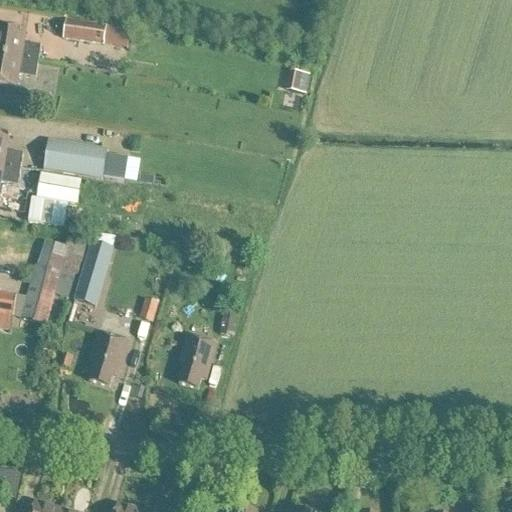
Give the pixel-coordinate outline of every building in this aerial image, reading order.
[(66,24),(63,44),(105,51),(108,31),(66,24)] [(0,59),(39,66),(41,50),(24,47),(26,35),(0,31),(0,59)] [(36,82),(39,66),(0,59),(0,88),(17,92),(19,79),(36,82)] [(293,76),(289,96),(307,99),(310,79),(293,76)] [(0,170),(21,174),(24,158),(6,155),(8,143),(0,141),(0,170)] [(43,175),(103,185),(103,181),(125,185),(128,162),(106,159),(107,154),(48,144),(43,175)] [(18,190),(21,174),(0,170),(0,193),(1,187),(18,190)] [(80,185),(40,178),(37,199),(76,206),(80,185)] [(63,231),(67,208),(33,202),(29,226),(63,231)] [(79,294),(101,301),(115,254),(93,248),(79,294)] [(27,302),(22,323),(46,330),(54,299),(60,277),(39,271),(36,270),(27,302)] [(0,319),(13,322),(17,300),(0,297),(0,319)] [(153,327),(159,307),(145,303),(140,323),(153,327)] [(238,317),(224,315),(220,338),(234,340),(238,317)] [(117,383),(128,346),(99,337),(91,365),(96,367),(90,386),(109,392),(112,381),(117,383)] [(206,385),(217,348),(188,339),(179,368),(184,369),(179,388),(198,394),(201,384),(206,385)] [(61,373),(70,376),(73,364),(64,361),(61,373)]
